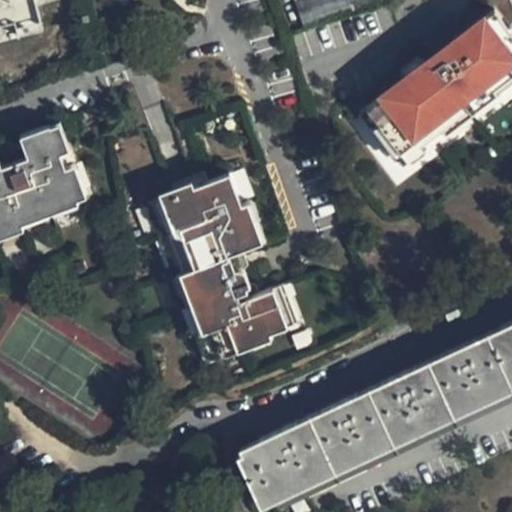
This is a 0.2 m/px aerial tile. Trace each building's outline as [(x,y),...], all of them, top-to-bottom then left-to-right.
[(0,0),(0,43),(47,32),(40,5),(53,0),(0,0)] [(384,0),(289,0),(298,27),(384,0)] [(511,68),(511,67),(511,66),(511,34),(493,10),(366,109),(400,153),(417,140),(421,145),(445,126),(441,122),(487,86),(491,90),(511,73),(511,68)] [(0,228),(26,219),(24,214),(81,193),(56,122),(25,133),(33,155),(6,164),(4,159),(0,160),(0,228)] [(207,332),(217,359),(273,336),(270,330),(287,322),(272,283),(258,288),(253,279),(248,280),(243,266),(234,264),(228,251),(241,245),(256,240),(228,171),(146,202),(173,275),(167,278),(190,338),(207,332)] [(234,264),(243,266),(246,259),(241,245),(228,251),(234,264)] [(511,389),(511,320),(259,438),(261,445),(238,455),(260,505),(511,389)]
